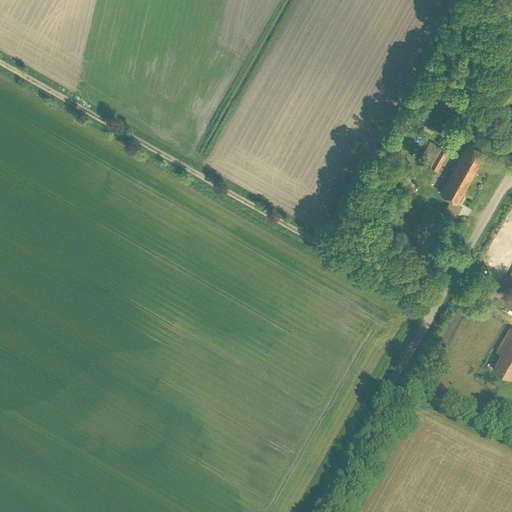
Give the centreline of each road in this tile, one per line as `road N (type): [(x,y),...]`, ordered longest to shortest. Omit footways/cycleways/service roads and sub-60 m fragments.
road 1 (track): [(0,60),(434,308)]
road 2 (residential): [(318,511),(511,175)]
